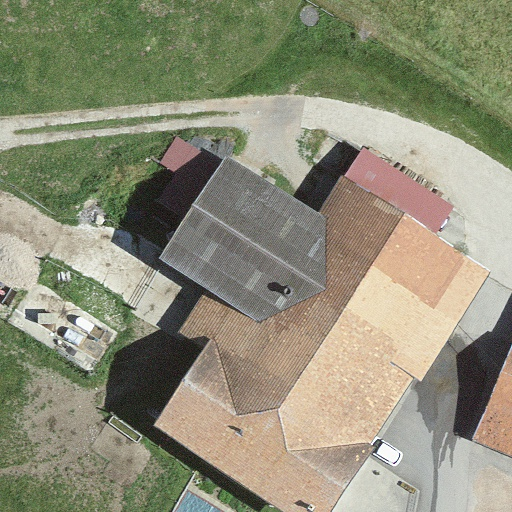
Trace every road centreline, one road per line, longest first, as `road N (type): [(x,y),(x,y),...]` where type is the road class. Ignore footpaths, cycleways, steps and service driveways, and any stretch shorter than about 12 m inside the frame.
road 1 (track): [(511,208),(466,166),(387,128),(317,118),(208,114),(0,135)]
road 2 (track): [(450,511),(452,432),(511,264)]
